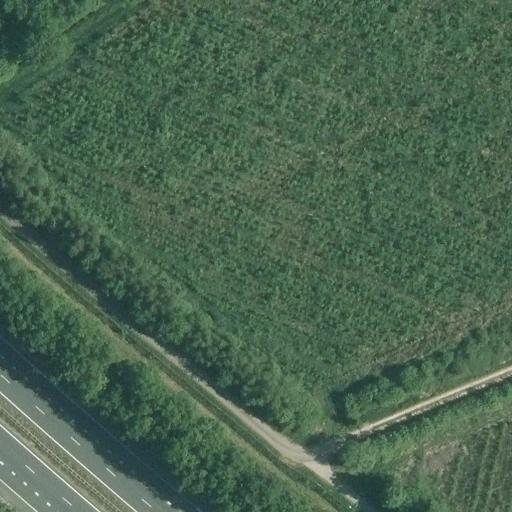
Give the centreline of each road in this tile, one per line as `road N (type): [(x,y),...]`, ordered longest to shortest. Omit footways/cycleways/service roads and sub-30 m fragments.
road 1 (unclassified): [(319,453),(299,457),(280,446),(0,209)]
road 2 (track): [(511,371),(319,453)]
road 3 (motorway): [(153,511),(0,378)]
